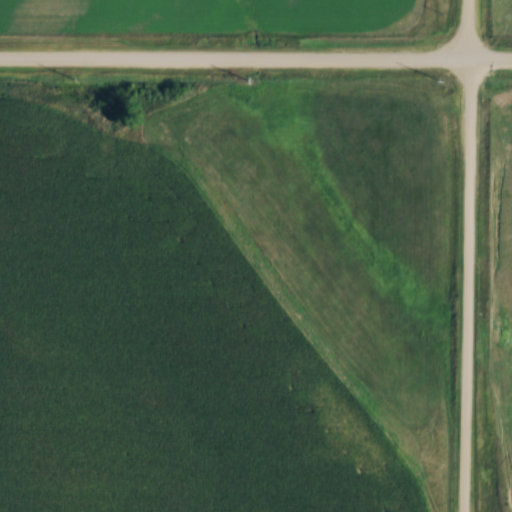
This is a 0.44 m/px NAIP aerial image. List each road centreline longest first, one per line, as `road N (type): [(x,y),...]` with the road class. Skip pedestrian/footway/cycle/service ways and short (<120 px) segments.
road 1 (residential): [(464,511),(467,0)]
road 2 (residential): [(511,64),(0,63)]
